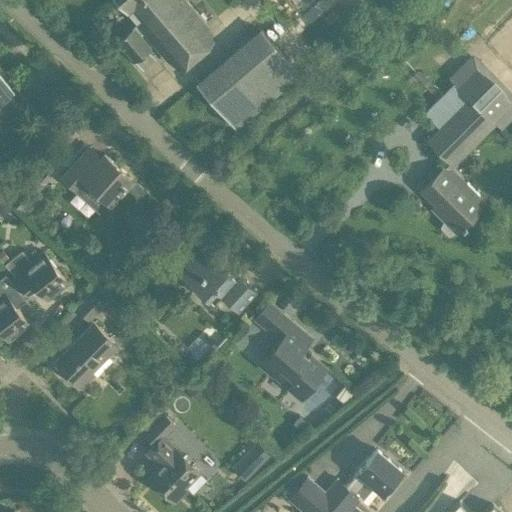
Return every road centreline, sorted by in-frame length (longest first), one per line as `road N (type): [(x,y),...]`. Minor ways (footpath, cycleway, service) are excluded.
road 1 (residential): [(511,437),(400,348),(13,0)]
road 2 (unknown): [(8,451),(25,372),(75,319)]
road 3 (residential): [(0,453),(22,448),(67,465),(113,511)]
